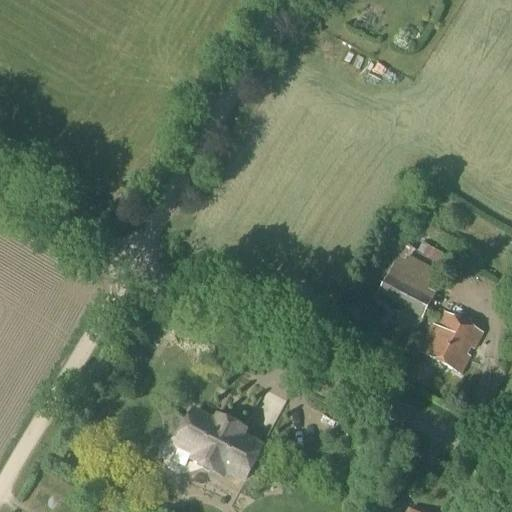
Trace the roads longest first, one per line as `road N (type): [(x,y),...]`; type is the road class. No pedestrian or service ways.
road 1 (unclassified): [(511,470),(130,265),(0,186)]
road 2 (track): [(0,489),(283,0)]
